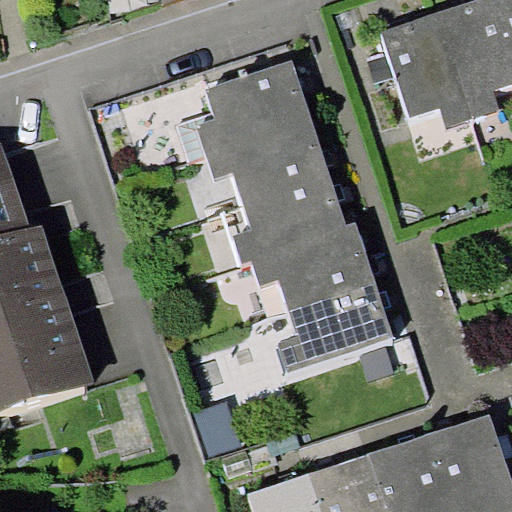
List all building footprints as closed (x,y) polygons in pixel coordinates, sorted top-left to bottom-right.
[(511,71),(511,0),(501,0),(490,4),(511,71)] [(462,109),(511,92),(511,71),(490,4),(434,22),(462,109)] [(406,127),(462,109),(434,22),(378,40),(406,127)] [(202,97),(221,153),(307,125),(289,69),(202,97)] [(221,153),(239,209),(325,182),(307,125),(221,153)] [(239,209),(257,265),(266,263),(343,238),(325,182),(239,209)] [(31,243),(18,247),(0,191),(0,422),(80,396),(31,243)] [(266,263),(284,319),(370,291),(352,235),(343,238),(266,263)] [(284,319),(302,375),(388,347),(370,291),(284,319)] [(511,511),(511,503),(487,426),(426,446),(447,511),(511,511)] [(447,511),(426,446),(366,465),(380,511),(447,511)] [(380,511),(366,465),(305,485),(313,511),(380,511)] [(313,511),(305,485),(244,505),(246,511),(313,511)]
